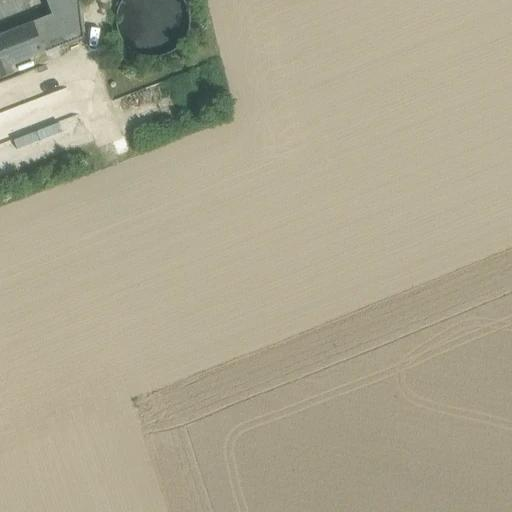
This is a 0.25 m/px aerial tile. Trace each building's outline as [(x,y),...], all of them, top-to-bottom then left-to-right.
[(0,0),(0,19),(28,8),(24,0),(0,0)] [(46,0),(52,16),(79,6),(78,0),(46,0)] [(186,35),(188,21),(185,7),(180,0),(122,0),(118,8),(115,22),(118,36),(126,47),(138,55),(152,58),(166,55),(178,47),(186,35)] [(52,16),(33,24),(44,54),(83,39),(79,6),(52,16)] [(33,24),(0,36),(0,76),(1,79),(13,75),(10,67),(44,54),(33,24)] [(208,65),(111,102),(124,137),(221,100),(208,65)] [(44,66),(0,82),(0,113),(54,93),(44,66)] [(0,113),(0,145),(77,116),(67,88),(54,93),(0,113)]
